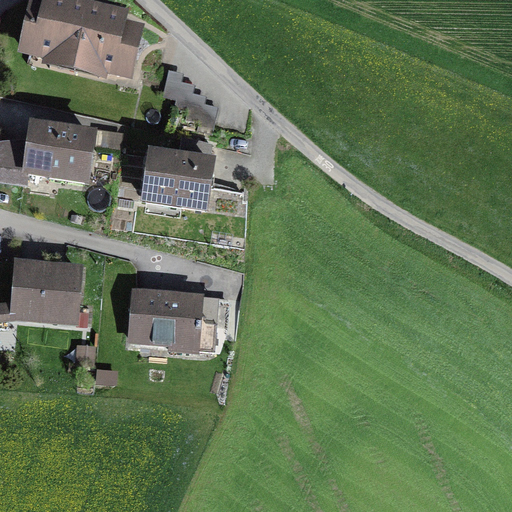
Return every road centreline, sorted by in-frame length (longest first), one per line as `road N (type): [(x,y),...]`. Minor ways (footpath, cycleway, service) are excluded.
road 1 (unclassified): [(146,0),(357,188),(511,279)]
road 2 (residential): [(0,220),(233,284)]
